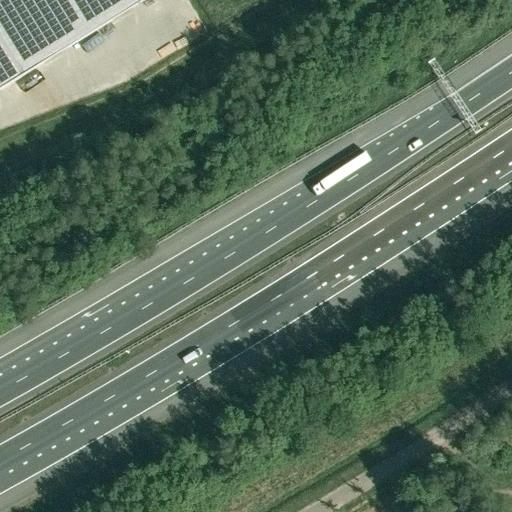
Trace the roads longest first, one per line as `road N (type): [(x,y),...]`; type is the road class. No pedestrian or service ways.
road 1 (motorway): [(0,461),(511,145)]
road 2 (motorway): [(511,74),(0,390)]
road 3 (unclassified): [(306,511),(511,384)]
